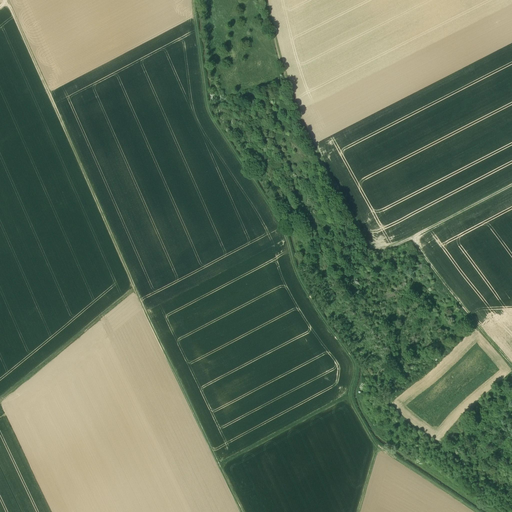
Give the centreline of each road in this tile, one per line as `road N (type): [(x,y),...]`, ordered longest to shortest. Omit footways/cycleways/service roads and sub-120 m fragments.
road 1 (track): [(193,0),(208,109),(283,223),(298,272),(357,364),(352,401),(379,449),(474,511)]
road 2 (track): [(0,408),(137,291),(9,2)]
road 3 (track): [(409,238),(385,250),(367,246),(311,145),(265,0)]
road 4 (track): [(511,363),(409,238),(511,191)]
road 5 (track): [(222,469),(137,291)]
road 6 (track): [(242,511),(222,469),(352,398)]
